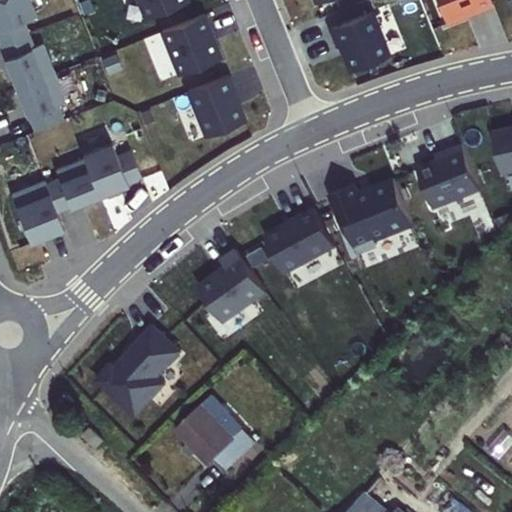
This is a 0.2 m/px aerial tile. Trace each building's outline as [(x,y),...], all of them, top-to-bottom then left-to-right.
[(30,0),(0,0),(0,58),(1,62),(35,50),(23,19),(36,15),(30,0)] [(137,0),(144,17),(184,1),(184,0),(137,0)] [(492,3),(490,0),(436,0),(445,22),(465,14),(464,12),(475,8),(476,10),(492,3)] [(373,13),(332,30),(350,74),(392,57),(373,13)] [(207,31),(200,14),(158,31),(175,74),(215,58),(205,32),(207,31)] [(35,50),(1,62),(23,123),(30,121),(33,131),(66,119),(60,104),(67,101),(47,45),(35,50)] [(231,90),(225,74),(184,90),(202,136),(241,120),(228,91),(231,90)] [(511,169),(511,125),(493,130),(503,171),(511,169)] [(81,155),(86,166),(100,198),(143,180),(130,151),(121,155),(115,141),(81,155)] [(480,190),(461,144),(443,151),(445,156),(417,167),(433,207),(480,190)] [(86,166),(46,183),(60,215),(100,198),(86,166)] [(412,224),(394,177),(357,192),(354,183),(329,193),(340,220),(343,219),(356,252),(377,243),(375,239),(412,224)] [(46,183),(11,198),(32,246),(66,231),(60,215),(46,183)] [(286,223),(264,234),(284,272),(335,245),(314,207),(298,216),(300,218),(290,224),(286,223)] [(221,259),(225,265),(197,286),(223,321),(266,290),(236,248),(221,259)] [(126,413),(158,382),(151,375),(176,351),(150,324),(109,362),(105,358),(89,374),(126,413)] [(74,400),(74,398),(68,391),(54,402),(61,411),(74,400)] [(225,424),(233,415),(211,394),(176,428),(208,462),(214,457),(225,469),(255,439),(244,427),(235,434),(225,424)] [(235,434),(244,427),(233,415),(225,424),(235,434)] [(102,440),(89,426),(82,433),(95,446),(102,440)] [(466,511),(445,494),(404,458),(356,511),(466,511)]
